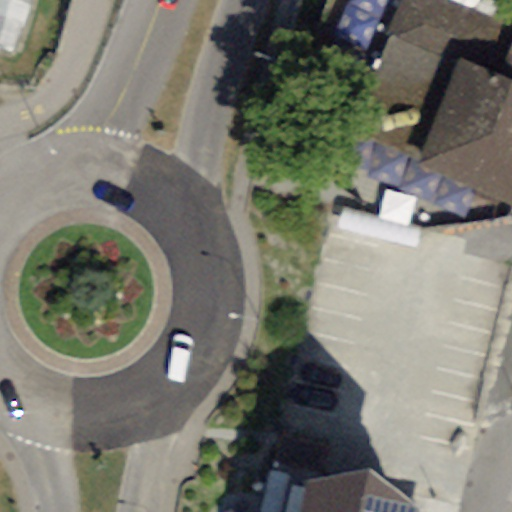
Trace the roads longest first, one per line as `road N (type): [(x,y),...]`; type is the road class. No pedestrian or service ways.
road 1 (primary): [(185,223),(236,0)]
road 2 (primary): [(165,0),(80,172)]
road 3 (primary): [(162,388),(203,328),(202,255),(185,223)]
road 4 (primary): [(23,398),(94,415),(162,388)]
road 5 (primary): [(141,511),(162,388)]
road 6 (primary): [(185,223),(139,184),(80,172)]
